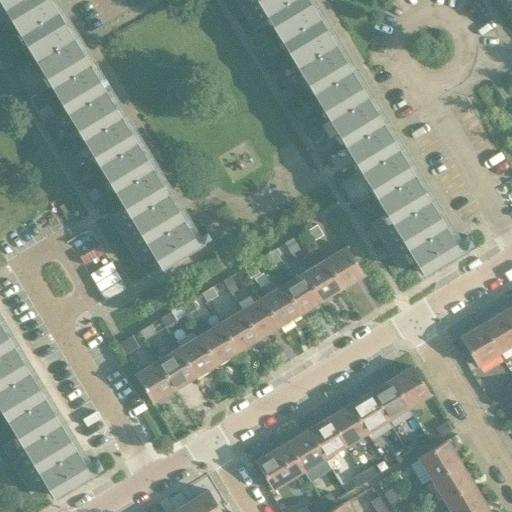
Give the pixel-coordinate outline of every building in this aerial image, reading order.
[(0,0),(0,18),(7,15),(50,85),(124,208),(108,218),(137,265),(153,256),(160,267),(201,242),(201,241),(208,237),(204,229),(196,234),(195,231),(190,234),(47,0),(0,0)] [(269,22),(296,66),(386,214),(370,224),(399,271),(415,262),(422,274),(463,249),(463,248),(470,243),(466,235),(458,240),(457,238),(452,241),(442,225),(305,0),(234,0),(253,31),(269,22)] [(511,0),(497,0),(511,24),(511,0)] [(315,225),(307,229),(313,240),(321,235),(315,225)] [(292,240),(285,243),(292,254),(298,250),(292,240)] [(345,247),(324,260),(341,288),(363,275),(345,247)] [(273,250),(264,255),(270,265),(279,260),(273,250)] [(341,288),(324,260),(303,272),(320,301),(341,288)] [(244,268),(250,279),(259,273),(252,263),(244,268)] [(303,272),(282,285),(299,313),(320,301),(303,272)] [(221,281),(230,295),(236,291),(228,278),(221,281)] [(299,313),(282,285),(261,298),(278,326),(299,313)] [(217,296),(211,287),(201,294),(206,302),(217,296)] [(261,298),(240,311),(257,339),(278,326),(261,298)] [(179,307),(184,315),(195,309),(189,301),(179,307)] [(511,305),(502,312),(511,328),(511,305)] [(240,311),(219,323),(236,351),(257,339),(240,311)] [(176,321),(170,312),(160,318),(165,327),(176,321)] [(481,324),(498,353),(511,344),(511,328),(502,312),(481,324)] [(219,323),(198,336),(215,364),(236,351),(219,323)] [(498,353),(481,324),(459,337),(476,366),(498,353)] [(138,332),(143,340),(153,334),(148,326),(138,332)] [(0,409),(17,437),(1,447),(29,494),(45,485),(52,497),(94,472),(93,470),(101,466),(96,458),(89,463),(87,461),(82,464),(73,448),(0,327),(0,409)] [(138,347),(132,336),(118,345),(124,355),(138,347)] [(198,336),(177,349),(194,377),(215,364),(198,336)] [(177,349),(156,361),(173,389),(194,377),(177,349)] [(151,403),(173,389),(156,361),(134,374),(151,403)] [(412,366),(390,379),(408,408),(429,394),(412,366)] [(387,420),(408,408),(390,379),(370,392),(387,420)] [(366,433),(387,420),(370,392),(349,405),(366,433)] [(345,446),(366,433),(349,405),(328,417),(345,446)] [(306,430),(323,458),(345,446),(328,417),(306,430)] [(436,428),(441,437),(451,430),(446,422),(436,428)] [(303,471),(323,458),(306,430),(286,443),(303,471)] [(403,448),(408,456),(419,450),(414,441),(403,448)] [(418,458),(431,479),(459,462),(446,441),(418,458)] [(303,471),(286,443),(255,461),(272,490),(303,471)] [(408,456),(403,448),(393,454),(398,462),(408,456)] [(459,462),(431,479),(443,500),(472,483),(459,462)] [(361,473),(367,482),(377,475),(372,467),(361,473)] [(367,482),(361,473),(351,479),(356,488),(367,482)] [(443,500),(450,511),(471,511),(484,504),(472,483),(443,500)] [(389,504),(398,499),(392,488),(383,494),(389,504)] [(220,511),(207,490),(186,503),(191,511),(220,511)] [(330,492),(319,498),(325,507),(335,501),(330,492)] [(375,511),(376,511),(384,507),(378,497),(370,502),(375,511)] [(313,511),(316,511),(325,507),(319,498),(309,505),(313,511)] [(398,499),(389,504),(394,511),(399,511),(404,509),(398,499)] [(191,511),(186,503),(170,511),(191,511)] [(347,511),(342,503),(327,511),(347,511)]
